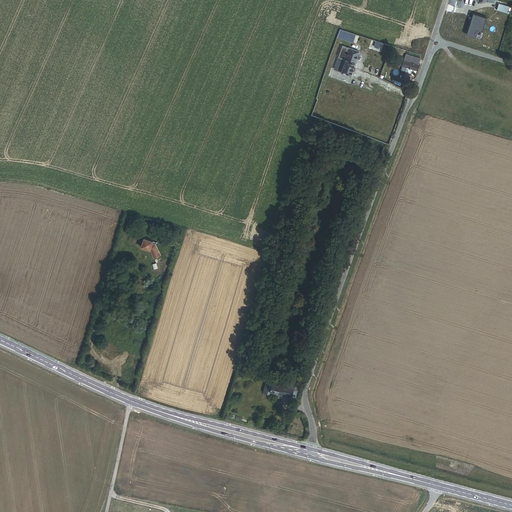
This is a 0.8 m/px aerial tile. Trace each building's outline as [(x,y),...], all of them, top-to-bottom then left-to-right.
[(499,4),(497,10),(509,13),(511,7),(499,4)] [(474,13),(469,27),(477,29),(481,30),(485,16),(474,13)] [(360,52),(343,46),(335,70),(352,76),(354,71),(355,68),(360,52)] [(419,58),(399,52),(397,61),(398,64),(400,64),(400,65),(406,66),(411,68),(416,69),(419,58)] [(145,238),(142,246),(151,250),(156,260),(164,256),(159,246),(156,244),(157,242),(145,238)] [(283,387),(266,382),(263,392),(270,394),(271,390),(272,385),(292,390),(293,386),(284,384),(283,387)] [(292,396),(293,391),(292,390),(272,385),(271,390),(292,396)]
